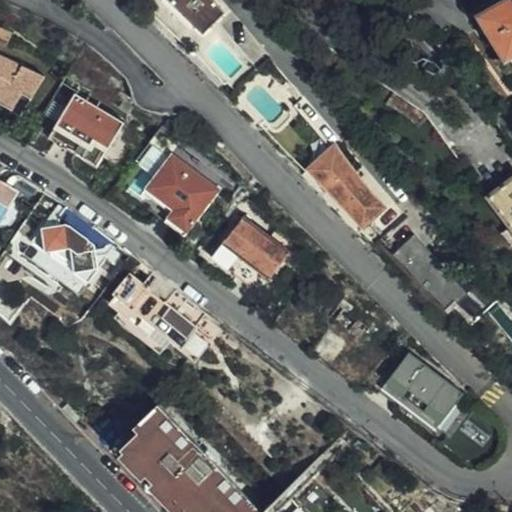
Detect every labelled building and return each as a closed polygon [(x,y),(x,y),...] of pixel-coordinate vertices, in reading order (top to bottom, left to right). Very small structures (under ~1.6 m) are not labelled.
[(215,27),(227,17),(212,0),(164,0),(203,38),(215,27)] [(511,0),(505,0),(479,16),(505,62),(508,60),(511,66),(511,0)] [(242,59),(257,44),(231,13),(227,17),(215,27),(242,59)] [(242,59),(256,75),(271,61),(257,44),(242,59)] [(0,98),(18,107),(27,92),(35,96),(46,76),(24,66),(20,75),(2,66),(6,59),(0,56),(0,98)] [(83,98),(61,85),(44,114),(58,123),(67,107),(75,112),(83,98)] [(0,103),(24,115),(35,96),(27,92),(18,107),(0,98),(0,103)] [(67,107),(58,123),(51,135),(66,144),(72,133),(106,153),(124,122),(83,98),(75,112),(67,107)] [(334,149),(340,144),(305,101),(295,110),(331,151),(334,149)] [(66,144),(51,135),(48,138),(97,167),(106,153),(72,133),(66,144)] [(336,190),(353,174),(334,149),(331,151),(320,162),(324,167),(314,175),(329,192),(333,187),(336,190)] [(216,195),(169,160),(161,170),(151,183),(179,204),(166,222),(185,235),(216,195)] [(324,167),(320,162),(310,170),(314,175),(324,167)] [(370,227),(382,242),(387,237),(398,226),(367,191),(363,194),(355,186),(356,185),(357,184),(357,182),(357,181),(357,180),(356,178),(355,177),(353,174),(336,190),(352,203),(344,210),(363,232),(370,227)] [(511,176),(490,195),(511,223),(511,176)] [(0,182),(0,221),(17,193),(0,182)] [(179,204),(151,183),(138,200),(166,222),(179,204)] [(336,190),(331,195),(344,210),(352,203),(336,190)] [(74,261),(75,273),(88,282),(98,269),(109,254),(94,243),(88,239),(68,224),(54,213),(43,227),(33,241),(45,250),(57,248),(74,261)] [(293,251),(274,236),(247,216),(215,257),(261,293),(286,260),(293,251)] [(403,221),(398,226),(387,237),(389,240),(383,245),(451,314),(469,298),(455,281),(451,284),(439,271),(443,267),(403,221)] [(277,232),(274,236),(293,251),(286,260),(298,269),(311,259),(296,247),(277,232)] [(455,281),(443,267),(439,271),(451,284),(455,281)] [(178,289),(153,271),(144,283),(167,302),(178,289)] [(144,283),(131,275),(109,305),(161,344),(167,336),(179,346),(198,324),(167,302),(144,283)] [(207,311),(178,289),(167,302),(198,324),(207,311)] [(465,394),(411,353),(383,389),(437,430),(465,394)] [(117,459),(168,511),(265,511),(159,403),(136,426),(144,434),(117,459)]
